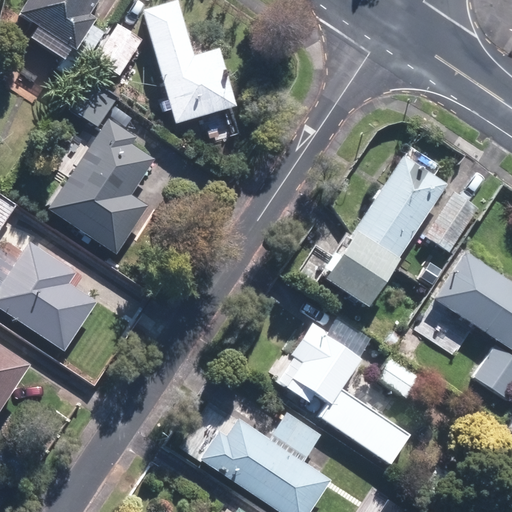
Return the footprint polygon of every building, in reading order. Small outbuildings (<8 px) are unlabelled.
[(86,23),(80,19),(92,0),(20,0),(10,18),(17,22),(67,54),(86,23)] [(173,1),(135,12),(168,125),(230,108),(213,51),(189,58),(173,1)] [(139,41),(114,25),(91,60),(115,76),(139,41)] [(92,130),(113,101),(83,80),(62,109),(92,130)] [(111,257),(144,208),(126,196),(148,162),(125,146),(129,140),(102,122),(42,210),(111,257)] [(358,310),(439,188),(396,160),(315,282),(358,310)] [(476,209),(450,192),(420,239),(446,255),(476,209)] [(0,224),(12,208),(0,199),(0,224)] [(0,316),(59,354),(92,304),(63,286),(71,274),(24,244),(0,281),(0,316)] [(511,288),(460,253),(427,301),(511,357),(511,288)] [(327,409),(359,362),(309,328),(289,359),(298,365),(286,382),(327,409)] [(511,394),(511,361),(492,347),(470,378),(505,403),(511,394)] [(0,399),(21,368),(0,354),(0,399)] [(404,401),(417,381),(385,360),(372,381),(404,401)] [(221,438),(214,434),(194,464),(269,511),(305,511),(325,482),(298,465),(316,437),(281,414),(263,443),(231,423),(221,438)] [(364,511),(385,482),(352,460),(331,491),(362,511),(364,511)]
